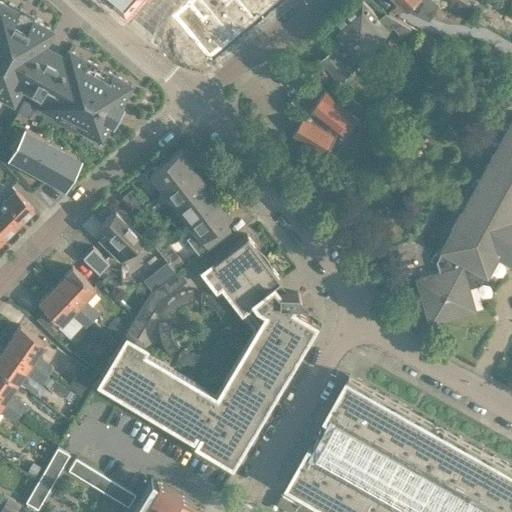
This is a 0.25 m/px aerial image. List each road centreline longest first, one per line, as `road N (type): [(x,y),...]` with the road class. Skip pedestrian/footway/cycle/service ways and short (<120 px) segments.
road 1 (residential): [(0,284),(97,183),(197,103)]
road 2 (residential): [(359,309),(197,103)]
road 3 (residential): [(236,511),(359,309)]
road 4 (residential): [(511,410),(390,343),(359,309)]
road 5 (residential): [(197,103),(314,0)]
road 6 (residential): [(197,103),(81,0)]
